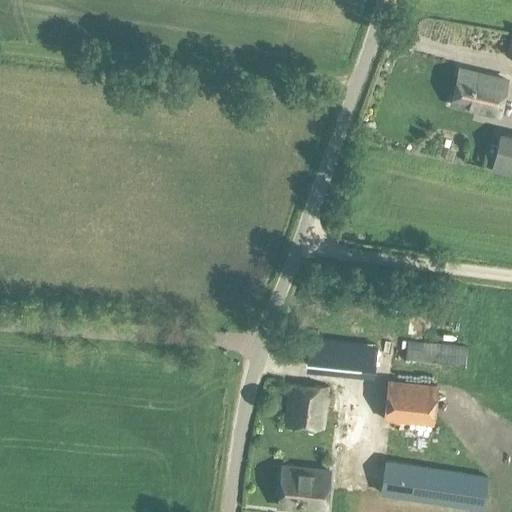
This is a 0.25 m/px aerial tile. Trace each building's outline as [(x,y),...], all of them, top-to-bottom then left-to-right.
[(506,79),(461,68),(452,105),(497,116),(506,79)] [(511,174),(511,135),(501,133),(491,170),(511,174)] [(343,342),(310,338),(306,366),(340,370),(343,342)] [(405,422),(433,426),(434,426),(439,385),(388,379),(383,420),(405,422)] [(295,384),(294,420),(331,421),(332,385),(295,384)] [(379,493),(484,511),(489,477),(384,461),(379,493)] [(325,511),(329,470),(283,465),(279,507),(325,511)]
